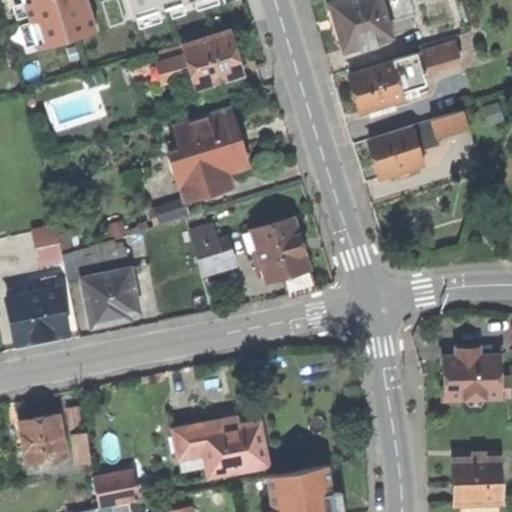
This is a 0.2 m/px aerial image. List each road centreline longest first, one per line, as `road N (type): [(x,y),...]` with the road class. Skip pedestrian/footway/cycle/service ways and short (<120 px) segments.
road 1 (residential): [(0,377),(370,302)]
road 2 (secondary): [(370,302),(275,0)]
road 3 (secondary): [(402,511),(370,302)]
road 4 (secondary): [(511,285),(370,302)]
